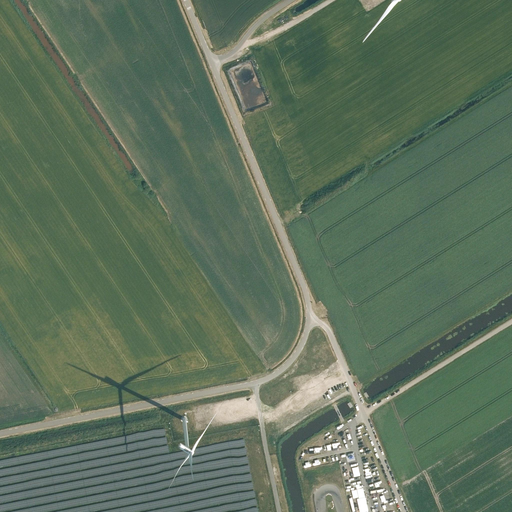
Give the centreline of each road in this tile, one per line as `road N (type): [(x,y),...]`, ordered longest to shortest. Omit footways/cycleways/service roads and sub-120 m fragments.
road 1 (unclassified): [(0,434),(258,382),(292,359),(309,320)]
road 2 (unclassified): [(309,320),(305,290),(211,63)]
road 3 (unclassified): [(403,511),(328,328),(309,320)]
